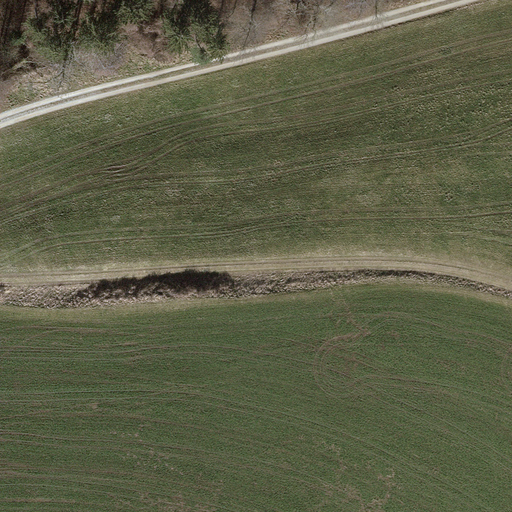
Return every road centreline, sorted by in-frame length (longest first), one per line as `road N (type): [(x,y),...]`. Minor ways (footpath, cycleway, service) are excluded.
road 1 (track): [(511,295),(448,277),(132,282),(0,295)]
road 2 (track): [(0,124),(142,71),(452,0)]
